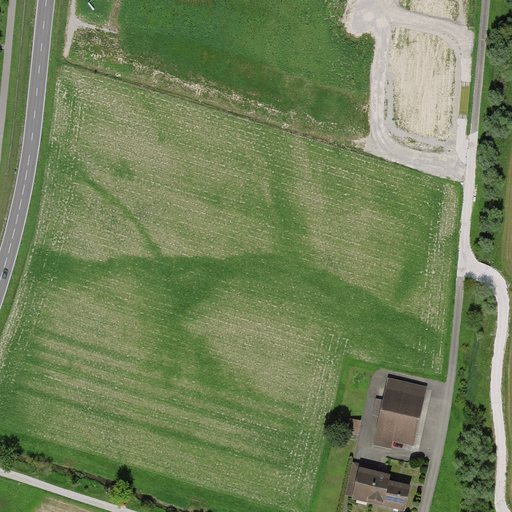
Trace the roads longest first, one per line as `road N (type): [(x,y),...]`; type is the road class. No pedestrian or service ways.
road 1 (track): [(487,0),(450,384),(423,511)]
road 2 (secondary): [(47,0),(23,193),(0,281)]
road 3 (track): [(463,263),(494,277),(503,298),(494,392),(502,511)]
road 4 (track): [(0,472),(119,511)]
